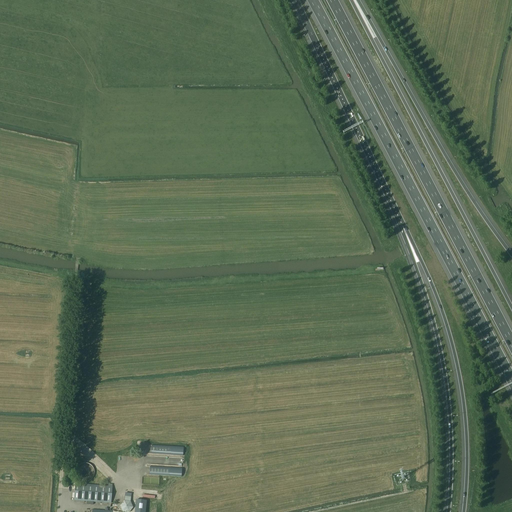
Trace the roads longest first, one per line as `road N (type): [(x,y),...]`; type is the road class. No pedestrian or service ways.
road 1 (motorway): [(312,0),(511,381)]
road 2 (motorway): [(511,344),(332,0)]
road 3 (motorway): [(511,308),(351,0)]
road 4 (motorway): [(511,256),(357,0)]
road 5 (motorway): [(402,225),(454,359),(466,442),(463,511)]
road 6 (motorway): [(402,225),(447,408),(446,511)]
road 7 (motorway): [(295,0),(402,225)]
road 8 (track): [(61,484),(75,259)]
